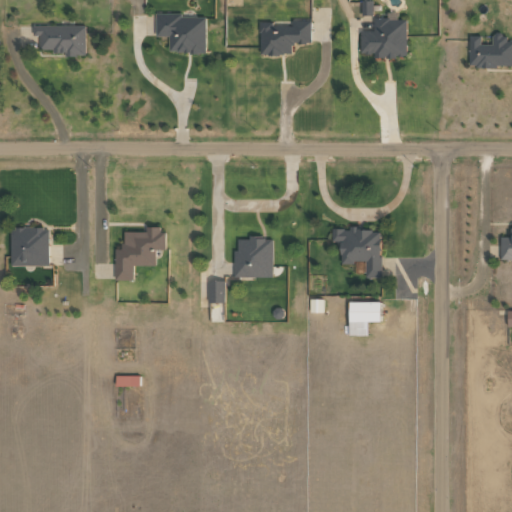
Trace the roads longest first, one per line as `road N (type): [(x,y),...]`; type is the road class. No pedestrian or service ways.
road 1 (residential): [(511,148),(0,147)]
road 2 (residential): [(438,149),(438,511)]
